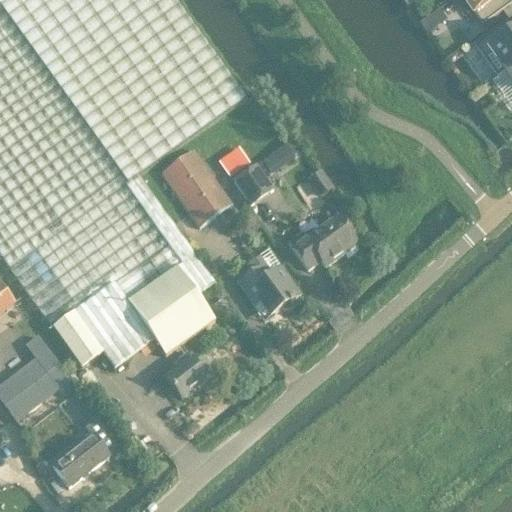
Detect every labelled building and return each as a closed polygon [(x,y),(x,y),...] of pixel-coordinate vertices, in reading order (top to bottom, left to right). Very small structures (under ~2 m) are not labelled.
[(171,0),(0,0),(0,28),(161,254),(177,274),(196,300),(204,294),(214,286),(138,180),(246,104),(171,0)] [(462,0),(483,28),(511,7),(511,6),(507,0),(462,0)] [(429,20),(420,27),(428,37),(437,30),(429,20)] [(498,80),(506,75),(511,70),(511,21),(475,48),(498,80)] [(0,28),(0,259),(52,332),(161,254),(0,28)] [(239,153),(219,167),(229,181),(249,167),(239,153)] [(161,178),(199,232),(232,209),(194,155),(161,178)] [(262,163),(271,175),(281,168),(272,156),(262,163)] [(232,184),(250,210),(274,193),(256,168),(232,184)] [(320,202),(332,193),(334,192),(320,173),(306,183),(320,202)] [(325,272),(358,249),(337,221),(306,243),(302,237),(288,247),(308,275),(321,266),(325,272)] [(161,254),(52,332),(81,372),(102,357),(114,373),(154,344),(128,310),(177,274),(161,254)] [(254,310),(264,304),(274,318),(301,299),(281,272),(267,282),(260,272),(238,287),(254,310)] [(177,274),(128,310),(154,344),(166,361),(214,326),(196,300),(177,274)] [(0,289),(0,319),(15,309),(0,289)] [(38,366),(0,394),(0,403),(15,424),(58,392),(64,400),(74,392),(37,343),(27,350),(38,366)] [(181,404),(208,383),(188,357),(178,364),(172,368),(176,372),(164,382),(181,404)] [(88,391),(96,385),(89,376),(81,382),(88,391)] [(52,470),(52,471),(69,492),(109,460),(107,457),(117,450),(97,425),(86,433),(92,439),(52,470)]
